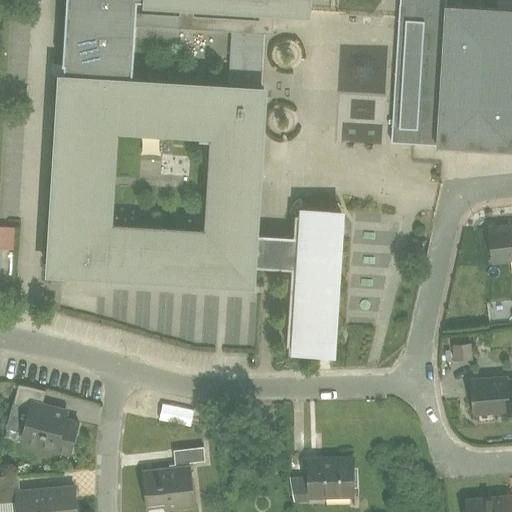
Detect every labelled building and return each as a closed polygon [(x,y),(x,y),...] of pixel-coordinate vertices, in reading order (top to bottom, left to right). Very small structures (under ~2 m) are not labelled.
[(291,262),(286,349),(337,352),(346,207),(295,204),(294,227),(252,225),(264,31),(272,31),(274,3),(307,5),(307,0),(65,0),(48,265),(248,278),(250,260),(291,262)] [(397,0),(390,143),(437,145),(437,142),(511,145),(511,0),(397,0)] [(511,222),(486,225),(490,264),(511,262),(511,222)] [(13,227),(0,226),(0,248),(11,250),(13,227)] [(450,345),(452,363),(473,361),(471,343),(450,345)] [(511,376),(506,377),(506,371),(469,375),(473,414),(508,411),(508,415),(511,414),(511,376)] [(20,432),(17,444),(69,459),(80,418),(64,413),(66,407),(41,400),(44,390),(18,382),(5,427),(20,432)] [(171,451),(173,464),(203,460),(201,448),(171,451)] [(306,476),(293,477),(296,503),(308,502),(308,497),(352,498),(352,453),(307,453),(306,476)] [(145,511),(153,511),(196,507),(191,465),(140,471),(145,511)] [(76,511),(75,484),(13,488),(14,511),(76,511)] [(511,511),(511,493),(511,492),(464,495),(465,506),(460,507),(460,511),(511,511)]
